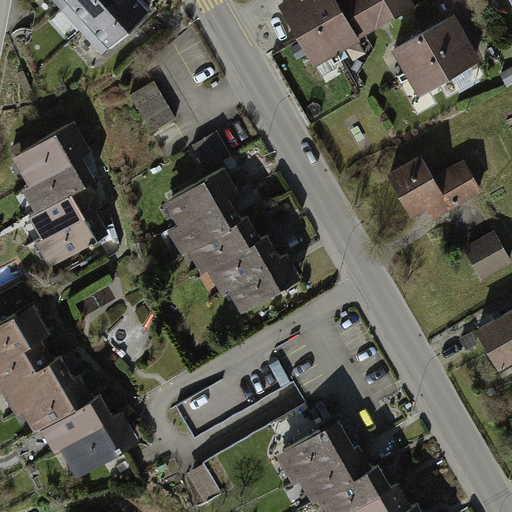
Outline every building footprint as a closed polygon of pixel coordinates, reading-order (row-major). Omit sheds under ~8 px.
[(53,0),(63,10),(73,0),(53,0)] [(120,0),(73,0),(63,10),(85,33),(120,0)] [(156,9),(147,0),(120,0),(85,33),(106,56),(156,9)] [(288,0),(320,60),(344,47),(319,0),(288,0)] [(319,0),(344,47),(367,35),(349,0),(319,0)] [(416,0),(349,0),(367,35),(420,7),(416,0)] [(402,34),(413,55),(465,29),(455,7),(402,34)] [(477,53),(465,29),(413,55),(424,79),(477,53)] [(154,130),(176,117),(155,80),(132,93),(154,130)] [(14,147),(25,168),(86,137),(75,116),(14,147)] [(101,164),(86,137),(25,168),(39,196),(86,172),(101,164)] [(420,149),(393,163),(414,203),(436,192),(442,203),(477,186),(461,155),(431,170),(420,149)] [(170,187),(183,209),(229,184),(238,178),(226,156),(170,187)] [(27,202),(39,226),(98,195),(86,172),(39,196),(27,202)] [(243,209),(229,184),(183,209),(173,214),(187,240),(192,237),(243,209)] [(112,223),(98,195),(39,226),(53,254),(112,223)] [(250,203),(243,209),(192,237),(206,259),(210,257),(264,225),(250,203)] [(270,223),(264,225),(210,257),(223,280),(229,277),(283,246),(270,223)] [(511,250),(497,223),(466,241),(485,274),(511,258),(511,250)] [(290,243),(283,246),(229,277),(243,300),(303,267),(290,243)] [(511,301),(481,319),(503,359),(511,354),(511,301)] [(0,324),(0,361),(47,336),(31,307),(0,324)] [(0,393),(5,391),(45,369),(39,358),(55,349),(47,336),(0,361),(0,393)] [(60,361),(45,369),(5,391),(18,414),(25,409),(72,383),(60,361)] [(84,405),(72,383),(25,409),(37,431),(84,405)] [(103,394),(84,405),(37,431),(52,457),(65,449),(118,420),(103,394)] [(127,415),(118,420),(65,449),(80,476),(142,442),(127,415)] [(299,470),(303,467),(348,439),(333,415),(284,446),(299,470)] [(353,436),(348,439),(303,467),(317,490),(323,486),(367,458),(353,436)] [(372,455),(367,458),(323,486),(337,509),(345,504),(387,479),(372,455)] [(393,475),(387,479),(345,504),(350,511),(384,511),(407,498),(393,475)] [(428,511),(418,493),(407,498),(384,511),(428,511)]
